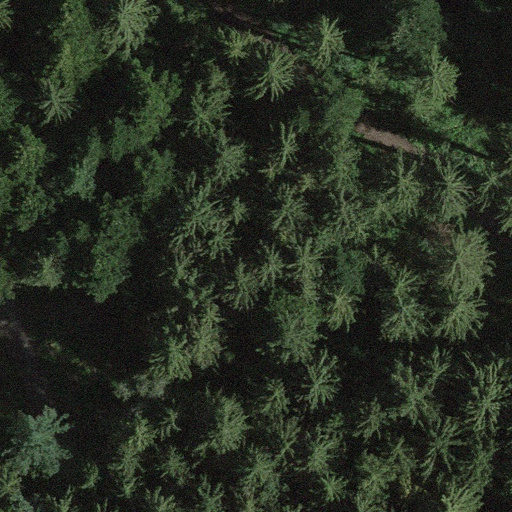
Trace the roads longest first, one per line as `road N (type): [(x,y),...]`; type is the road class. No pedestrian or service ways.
road 1 (track): [(75,511),(59,467),(113,407),(211,365),(338,347),(511,347)]
road 2 (track): [(215,0),(511,227)]
road 3 (track): [(59,467),(0,296)]
